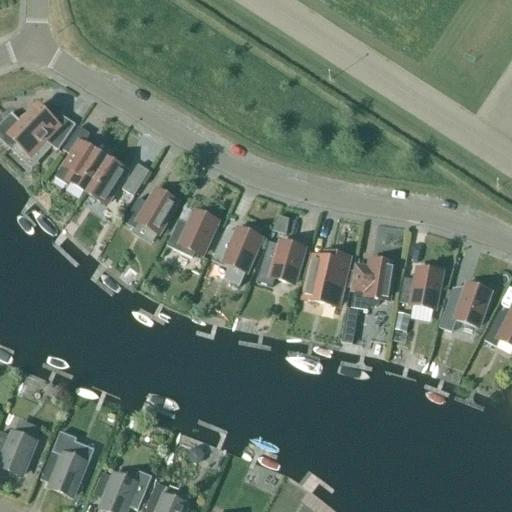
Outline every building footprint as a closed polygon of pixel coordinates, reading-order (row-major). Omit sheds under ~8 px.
[(54,126),(37,109),(21,126),(11,116),(10,117),(12,119),(0,132),(0,138),(12,150),(15,146),(30,159),(44,144),(57,153),(75,128),(61,118),(54,126)] [(86,196),(107,163),(82,148),(89,137),(78,130),(62,153),(69,158),(56,179),(66,186),(67,184),(86,196)] [(107,163),(86,196),(105,208),(125,175),(107,163)] [(133,199),(149,174),(138,167),(122,192),(133,199)] [(157,236),(176,205),(156,193),(148,207),(138,201),(123,225),(134,232),(138,225),(157,236)] [(201,258),(216,225),(195,215),(189,228),(178,223),(166,249),(191,261),(194,255),(201,258)] [(286,238),(288,222),(278,219),(272,234),(286,238)] [(260,241),(239,232),(235,241),(224,236),(211,265),(237,276),(239,272),(245,275),(260,241)] [(280,249),(268,245),(259,275),(271,279),(271,281),(293,287),(303,252),(281,246),(280,249)] [(304,294),(302,304),(336,312),(340,297),(348,261),(326,256),(324,265),(312,262),(304,294)] [(387,305),(393,267),(370,264),(369,273),(357,271),(350,310),(367,313),(368,311),(371,311),(375,309),(378,307),(387,305)] [(440,276),(418,272),(416,283),(404,281),(399,305),(433,312),(440,276)] [(477,330),(489,295),(467,288),(464,296),(453,292),(443,319),(455,324),(456,322),(477,330)] [(511,349),(511,315),(509,321),(499,315),(484,344),(495,350),(499,343),(511,349)] [(0,470),(20,479),(40,431),(19,422),(13,437),(11,440),(0,435),(0,444),(8,448),(0,467),(0,470)] [(76,442),(60,435),(52,455),(51,455),(40,483),(51,488),(50,491),(71,500),(84,467),(87,468),(93,453),(74,446),(76,442)] [(113,481),(102,476),(93,498),(104,503),(101,511),(125,511),(135,486),(114,478),(113,481)] [(183,511),(185,508),(164,499),(167,491),(156,487),(145,511),(183,511)]
